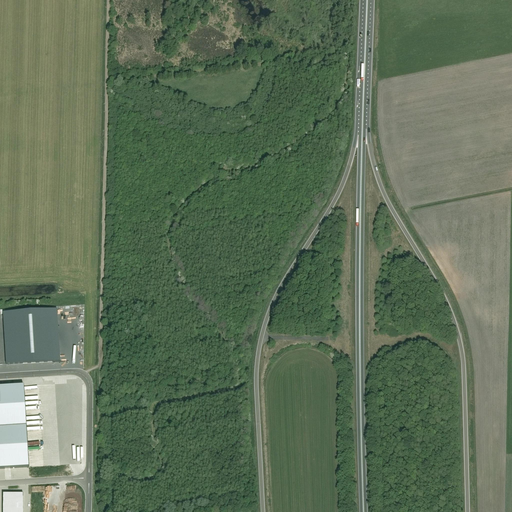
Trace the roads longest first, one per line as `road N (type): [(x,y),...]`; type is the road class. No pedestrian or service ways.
road 1 (track): [(97,470),(140,481),(160,474),(154,404),(238,385),(227,343),(175,268),(169,232),(186,202),(219,175),(264,162),(338,104),(348,37),(342,0)]
road 2 (track): [(106,82),(98,511)]
road 3 (trunk): [(362,131),(261,338),(263,511)]
road 4 (trunk): [(467,511),(461,345),(444,298),(382,190),(362,131)]
road 5 (trunk): [(363,511),(362,131)]
road 6 (track): [(106,82),(274,59),(304,66),(347,54)]
road 7 (unclassified): [(0,376),(87,377),(88,478)]
road 8 (trunk): [(362,131),(366,0)]
